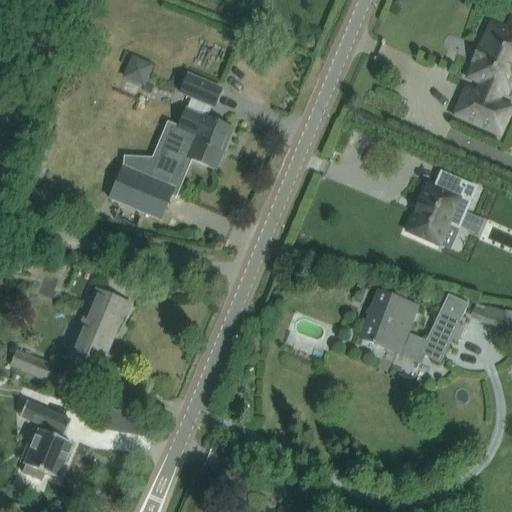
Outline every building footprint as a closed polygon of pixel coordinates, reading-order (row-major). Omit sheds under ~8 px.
[(511,34),(494,27),(484,50),(480,49),(474,62),(478,64),(471,79),(482,84),(477,95),(466,90),(455,116),(499,135),(510,110),(496,103),(501,92),(505,94),(511,79),(511,34)] [(175,128),(153,179),(177,189),(190,160),(215,170),(232,130),(205,119),(208,106),(214,109),(222,90),(188,75),(179,94),(191,101),(178,130),(175,128)] [(37,167),(31,183),(39,187),(46,171),(43,169),(37,167)] [(110,200),(160,221),(173,190),(123,169),(110,200)] [(427,185),(406,233),(440,247),(449,226),(459,230),(476,189),(441,173),(434,188),(427,185)] [(26,254),(14,251),(9,271),(21,274),(26,254)] [(105,348),(108,349),(120,322),(123,323),(131,305),(97,291),(68,360),(95,372),(105,348)] [(360,340),(379,347),(399,355),(404,343),(422,350),(421,355),(425,356),(440,363),(451,339),(458,343),(464,329),(458,326),(468,305),(448,295),(425,343),(406,335),(417,308),(378,293),(360,340)] [(17,383),(23,371),(54,385),(60,371),(16,352),(5,378),(17,383)] [(26,467),(23,474),(42,482),(45,474),(57,480),(72,445),(59,439),(60,435),(65,436),(71,422),(41,409),(35,424),(42,427),(40,431),(39,431),(24,466),(26,467)]
